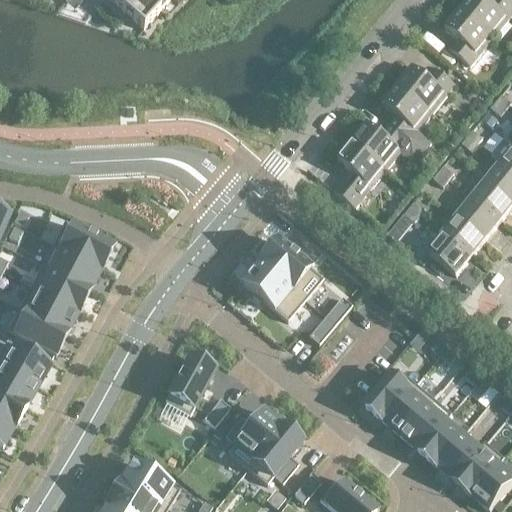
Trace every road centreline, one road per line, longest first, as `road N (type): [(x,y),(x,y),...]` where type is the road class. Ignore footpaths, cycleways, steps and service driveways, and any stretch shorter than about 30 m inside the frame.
road 1 (residential): [(178,276),(409,0)]
road 2 (residential): [(178,276),(179,293),(419,497)]
road 3 (residential): [(34,511),(178,276)]
road 4 (residential): [(0,187),(62,202),(160,256)]
